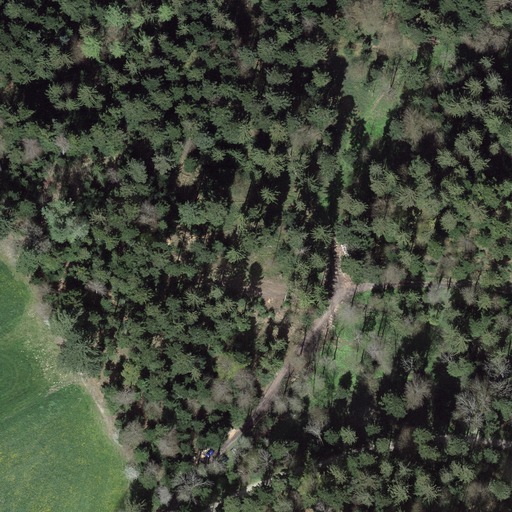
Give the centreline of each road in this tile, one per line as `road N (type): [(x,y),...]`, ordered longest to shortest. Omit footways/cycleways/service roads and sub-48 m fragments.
road 1 (track): [(174,511),(190,479),(248,425),(330,297),(380,287),(511,291)]
road 2 (track): [(337,295),(330,230),(342,160),(392,63),(396,31),(388,0)]
